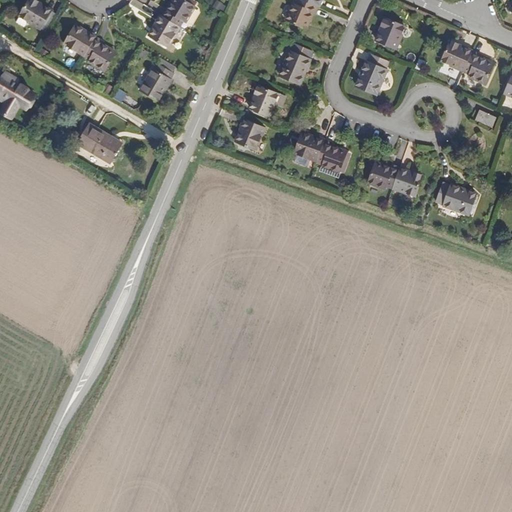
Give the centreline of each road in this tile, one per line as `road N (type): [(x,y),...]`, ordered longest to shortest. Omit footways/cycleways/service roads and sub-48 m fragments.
road 1 (secondary): [(23,511),(158,214)]
road 2 (secondary): [(250,0),(158,214)]
road 3 (residential): [(369,0),(334,90),(352,109),(411,128)]
